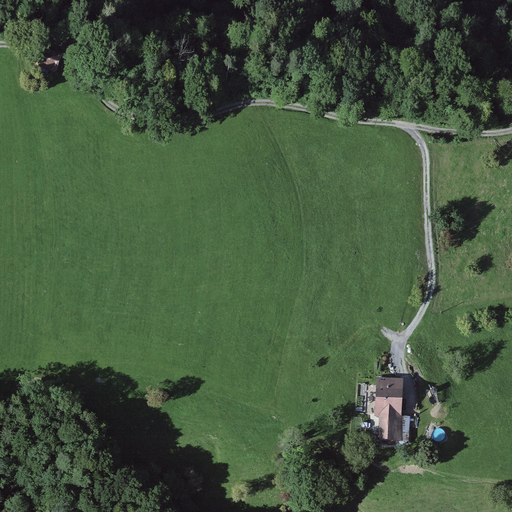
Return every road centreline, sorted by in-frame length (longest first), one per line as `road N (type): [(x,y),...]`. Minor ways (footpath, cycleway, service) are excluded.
road 1 (track): [(0,42),(60,49),(135,117),(176,121),(269,101),(408,125)]
road 2 (track): [(408,125),(426,157),(433,283),(401,338),(402,363)]
